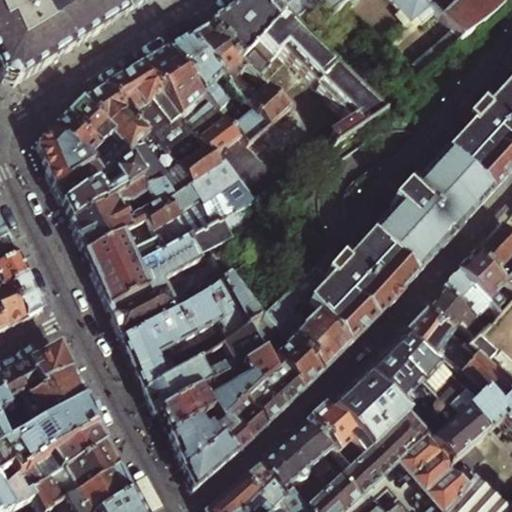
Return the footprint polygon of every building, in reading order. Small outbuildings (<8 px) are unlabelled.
[(22,0),(0,19),(0,82),(2,86),(7,86),(15,85),(71,50),(51,0),(22,0)] [(0,0),(0,19),(22,0),(0,0)] [(51,0),(71,50),(128,14),(118,0),(51,0)] [(118,0),(128,14),(141,7),(150,1),(151,0),(118,0)] [(283,64),(340,121),(321,133),(332,151),(379,120),(345,90),(332,79),(283,28),(261,0),(254,0),(240,10),(222,22),(207,32),(256,82),(283,64)] [(348,7),(341,0),(261,0),(283,28),(308,6),(326,26),(348,7)] [(387,0),(398,13),(409,25),(415,20),(421,26),(433,16),(419,0),(341,0),(348,7),(350,9),(360,0),(387,0)] [(458,46),(508,0),(458,0),(437,19),(458,46)] [(409,37),(421,26),(415,20),(409,25),(398,13),(393,17),(409,37)] [(266,134),(288,115),(256,82),(207,32),(197,38),(185,45),(225,88),(241,76),(242,85),(253,96),(257,92),(262,97),(246,111),(251,117),(266,134)] [(175,50),(165,57),(236,142),(243,151),(266,134),(251,117),(236,130),(218,108),(222,105),(220,101),(230,93),(225,88),(185,45),(175,50)] [(153,63),(139,71),(177,118),(210,162),(236,142),(165,57),(153,63)] [(177,118),(139,71),(122,81),(104,92),(187,190),(216,170),(210,162),(177,118)] [(241,76),(225,88),(230,93),(233,97),(246,111),(262,97),(257,92),(253,96),(242,85),(241,76)] [(314,318),(344,350),(369,324),(384,307),(386,309),(393,301),(399,295),(397,293),(412,277),(433,255),(441,247),(442,248),(453,237),(458,231),(457,230),(475,210),(499,184),(511,170),(511,81),(483,113),(478,109),(464,124),(468,129),(408,194),(403,190),(388,206),(393,210),(341,266),(336,262),(322,277),(312,267),(288,291),(298,301),(314,318)] [(187,190),(104,92),(93,98),(78,106),(118,147),(124,153),(130,162),(142,181),(146,188),(162,183),(174,199),(187,190)] [(233,97),(230,93),(220,101),(222,105),(233,97)] [(464,124),(478,109),(468,99),(454,115),(464,124)] [(118,147),(78,106),(71,114),(64,121),(103,158),(118,147)] [(57,128),(50,136),(88,168),(103,158),(64,121),(57,128)] [(88,168),(50,136),(33,154),(42,176),(50,194),(88,168)] [(250,208),(274,191),(243,151),(236,142),(210,162),(216,170),(220,167),(233,185),(250,208)] [(88,168),(50,194),(56,206),(58,211),(93,187),(110,176),(130,162),(124,153),(118,147),(103,158),(88,168)] [(110,176),(121,194),(142,181),(130,162),(110,176)] [(233,185),(220,167),(216,170),(187,190),(174,199),(165,205),(174,220),(233,185)] [(388,206),(403,190),(393,180),(378,196),(388,206)] [(105,205),(68,229),(75,246),(80,258),(143,226),(148,238),(176,223),(174,220),(165,205),(174,199),(162,183),(146,188),(142,181),(121,194),(105,205)] [(143,226),(80,258),(98,299),(104,313),(143,293),(133,270),(250,208),(233,185),(174,220),(176,223),(148,238),(143,226)] [(93,187),(58,211),(65,223),(68,229),(105,205),(93,187)] [(143,293),(104,313),(113,333),(118,346),(172,314),(159,285),(199,264),(196,258),(227,242),(223,234),(227,232),(232,235),(241,231),(245,222),(256,216),(250,208),(133,270),(143,293)] [(511,260),(511,245),(497,231),(487,243),(470,261),(493,282),(511,260)] [(0,246),(0,271),(14,264),(12,258),(5,244),(0,246)] [(312,267),(322,277),(336,262),(326,252),(312,267)] [(465,266),(453,279),(496,321),(511,304),(511,301),(499,290),(493,282),(470,261),(465,266)] [(14,264),(0,271),(0,292),(5,290),(22,281),(20,276),(14,264)] [(511,276),(499,290),(511,301),(511,276)] [(439,294),(440,295),(483,336),(496,321),(453,279),(449,283),(439,294)] [(32,303),(22,281),(5,290),(22,325),(27,322),(38,317),(32,303)] [(278,370),(300,395),(308,388),(318,378),(287,345),(276,355),(263,342),(275,331),(261,316),(257,320),(225,281),(214,289),(242,334),(257,358),(270,377),(278,370)] [(172,314),(118,346),(130,374),(140,397),(173,376),(167,363),(163,355),(210,328),(214,335),(221,347),(242,334),(214,289),(172,314)] [(0,336),(22,325),(5,290),(0,292),(0,336)] [(287,345),(318,378),(334,362),(346,351),(344,350),(314,318),(298,333),(287,319),(287,312),(298,301),(288,291),(261,316),(275,331),(287,345)] [(432,305),(421,318),(464,357),(472,348),(483,336),(440,295),(432,305)] [(414,326),(401,339),(452,385),(455,382),(472,364),(464,357),(421,318),(414,326)] [(210,328),(163,355),(167,363),(214,335),(210,328)] [(173,376),(140,397),(147,414),(151,424),(155,421),(209,389),(257,358),(242,334),(221,347),(217,350),(223,360),(214,367),(216,372),(201,381),(191,366),(173,376)] [(447,390),(397,344),(381,359),(346,392),(320,416),(321,417),(352,446),(354,444),(365,455),(345,473),(311,503),(300,511),(447,511),(459,501),(464,492),(446,480),(447,473),(473,448),(480,442),(482,440),(461,418),(468,411),(463,406),(447,390)] [(477,402),(492,416),(509,397),(511,393),(511,370),(508,366),(484,359),(472,348),(464,357),(472,364),(455,382),(471,398),(463,406),(468,411),(477,402)] [(51,356),(26,370),(39,397),(70,380),(59,358),(54,357),(51,356)] [(209,389),(155,421),(160,434),(164,441),(206,409),(211,418),(215,424),(217,428),(225,420),(241,404),(259,387),(270,377),(257,358),(209,389)] [(0,405),(6,416),(7,418),(22,409),(21,407),(39,397),(26,370),(8,380),(0,384),(0,405)] [(259,387),(281,411),(291,403),(300,395),(278,370),(270,377),(259,387)] [(7,418),(6,416),(0,418),(0,444),(4,452),(82,405),(78,398),(70,380),(39,397),(21,407),(22,409),(31,428),(15,436),(6,418),(7,418)] [(455,382),(452,385),(447,390),(463,406),(471,398),(455,382)] [(241,404),(263,428),(273,419),(281,411),(259,387),(241,404)] [(511,400),(509,397),(492,416),(477,402),(468,411),(461,418),(482,440),(496,427),(511,442),(511,400)] [(230,429),(246,445),(257,435),(263,428),(241,404),(225,420),(228,424),(232,420),(236,424),(230,429)] [(0,494),(14,486),(94,432),(90,422),(82,405),(4,452),(0,444),(0,494)] [(206,409),(164,441),(173,461),(179,476),(215,442),(222,435),(217,428),(215,424),(206,432),(202,426),(211,418),(206,409)] [(334,463),(348,450),(352,455),(338,467),(345,473),(365,455),(354,444),(352,446),(321,417),(314,423),(303,432),(328,457),(334,463)] [(215,442),(230,460),(239,451),(246,445),(230,429),(236,424),(232,420),(228,424),(225,420),(217,428),(222,435),(215,442)] [(303,432),(301,431),(279,451),(254,473),(271,488),(286,503),(294,511),(300,511),(311,503),(296,488),(298,488),(301,488),(303,487),(304,485),(306,483),(306,481),(306,478),(305,476),(309,473),(316,480),(319,477),(321,478),(330,471),(322,462),(328,457),(303,432)] [(26,498),(28,501),(103,450),(99,442),(94,432),(14,486),(22,501),(26,498)] [(185,490),(190,498),(230,460),(215,442),(179,476),(185,490)] [(484,446),(480,442),(473,448),(477,452),(484,446)] [(28,501),(31,507),(34,511),(54,511),(115,474),(111,466),(103,450),(28,501)] [(219,504),(209,511),(237,511),(271,488),(254,473),(234,490),(219,504)] [(107,511),(128,500),(123,490),(115,474),(54,511),(107,511)] [(0,511),(22,511),(31,507),(28,501),(26,498),(22,501),(14,486),(0,494),(0,511)] [(237,511),(274,511),(286,503),(271,488),(237,511)] [(133,511),(128,500),(107,511),(133,511)] [(511,511),(511,502),(503,511),(511,511)]
